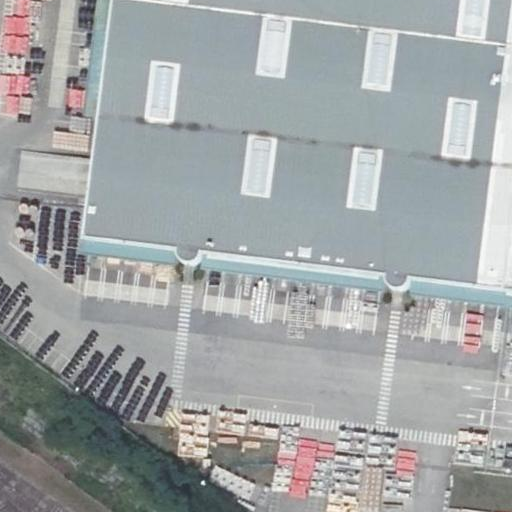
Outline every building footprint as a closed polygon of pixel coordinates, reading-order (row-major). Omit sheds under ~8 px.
[(99,0),(85,118),(102,121),(116,0),(99,0)] [(511,0),(116,0),(102,121),(87,240),(180,252),(180,257),(185,264),(190,266),(200,262),(204,255),(388,277),(389,283),(394,289),(398,292),(409,288),(413,281),(511,292),(511,0)] [(180,252),(87,240),(85,255),(178,267),(180,252)] [(388,277),(204,255),(202,270),(386,292),(388,277)] [(511,292),(413,281),(411,296),(511,308),(511,292)] [(318,437),(313,466),(342,471),(347,442),(318,437)] [(286,441),(282,462),(307,467),(312,446),(286,441)] [(326,471),(325,476),(303,474),(301,502),(353,506),(356,473),(326,471)]
